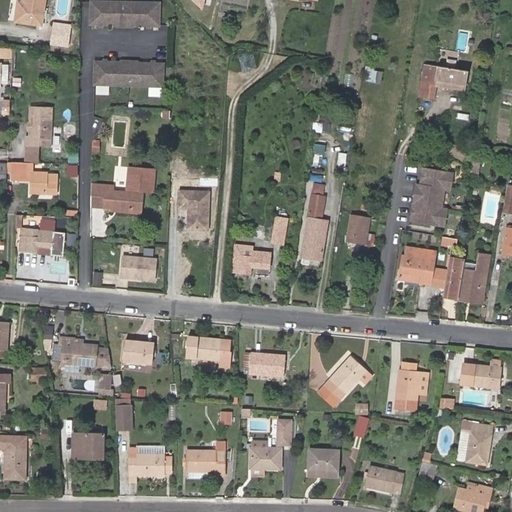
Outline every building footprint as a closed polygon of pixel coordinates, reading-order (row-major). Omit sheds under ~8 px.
[(18,2),(15,21),(40,25),(44,0),(23,0),(23,2),(18,2)] [(191,0),(203,12),(204,0),(191,0)] [(91,1),(91,23),(117,24),(117,25),(126,25),(132,25),(132,24),(159,25),(159,2),(91,1)] [(55,44),(68,46),(69,39),(75,40),(75,34),(69,33),(70,32),(57,30),(55,44)] [(0,56),(13,56),(13,47),(0,46),(0,56)] [(121,62),(95,61),(94,83),(162,86),(163,64),(137,63),(137,61),(121,60),(121,62)] [(464,90),(467,72),(425,65),(420,96),(434,98),(436,85),(464,90)] [(373,70),(373,67),(365,66),(363,80),(380,83),(382,71),(373,70)] [(111,86),(98,85),(98,91),(110,93),(111,86)] [(30,114),(30,124),(32,126),(32,129),(30,130),(30,138),(27,138),(26,145),(38,146),(51,146),(53,109),(31,108),(30,114)] [(38,146),(26,145),(25,163),(32,163),(37,163),(38,146)] [(455,146),(450,155),(463,161),(467,153),(455,146)] [(79,151),(69,150),(69,162),(78,162),(79,151)] [(170,154),(170,175),(186,176),(187,155),(170,154)] [(25,163),(8,162),(7,171),(13,171),(12,178),(31,179),(31,192),(56,193),(57,184),(48,183),(48,174),(31,173),(32,163),(25,163)] [(104,206),(111,207),(111,206),(141,208),(142,191),(151,192),(153,169),(132,167),(130,167),(127,192),(113,191),(113,186),(106,186),(104,206)] [(472,167),(471,174),(479,175),(480,168),(472,167)] [(415,198),(410,223),(445,229),(448,211),(442,210),(445,192),(451,193),(454,175),(441,173),(441,176),(436,175),(436,172),(423,170),(420,187),(416,186),(415,194),(417,195),(417,198),(415,198)] [(57,174),(48,174),(48,183),(57,184),(57,174)] [(302,256),(322,259),(328,221),(321,220),(325,195),(324,195),(325,184),(314,183),(302,256)] [(91,205),(104,206),(106,186),(91,184),(91,205)] [(190,212),(190,229),(208,229),(209,191),(180,190),(179,207),(194,207),(193,212),(190,212)] [(351,214),(346,241),(365,244),(371,217),(351,214)] [(276,217),(272,242),(283,244),(287,218),(276,217)] [(28,229),(21,228),(18,252),(37,253),(38,247),(52,248),(51,255),(64,256),(66,232),(54,231),(55,222),(43,221),(42,230),(37,229),(28,229)] [(38,222),(29,221),(28,229),(37,229),(38,222)] [(503,253),(511,254),(511,227),(507,227),(503,253)] [(271,267),(272,251),(254,250),(254,246),(235,245),(233,272),(252,274),(252,265),(271,267)] [(408,247),(404,271),(424,274),(427,250),(408,247)] [(398,278),(431,283),(432,273),(436,251),(427,250),(424,274),(404,271),(400,271),(398,278)] [(445,285),(443,297),(458,299),(459,295),(470,297),(469,301),(482,303),(490,255),(479,253),(476,271),(464,269),(466,260),(449,257),(447,275),(445,285)] [(159,259),(125,256),(123,277),(157,281),(159,259)] [(252,265),(252,274),(270,275),(271,267),(252,265)] [(432,273),(431,283),(445,285),(447,275),(432,273)] [(229,340),(189,336),(186,357),(218,360),(218,366),(226,367),(229,340)] [(74,338),(64,337),(64,344),(62,362),(62,363),(96,366),(111,367),(108,348),(97,347),(97,345),(82,344),(74,343),(74,338)] [(154,343),(125,340),(123,361),(152,364),(154,343)] [(55,343),(53,362),(62,362),(64,344),(55,343)] [(284,377),(286,355),(252,353),(252,354),(246,354),(245,367),(250,367),(250,374),(284,377)] [(324,387),(339,400),(359,378),(365,383),(372,376),(350,357),(324,387)] [(403,362),(402,370),(416,371),(417,364),(403,362)] [(500,367),(491,366),(464,363),(461,384),(500,388),(502,368),(500,367)] [(30,380),(45,381),(46,369),(31,368),(30,380)] [(416,371),(402,370),(401,370),(396,409),(416,411),(419,393),(421,372),(416,371)] [(421,372),(419,393),(428,393),(430,373),(421,372)] [(9,374),(0,373),(0,414),(3,415),(5,382),(9,383),(9,374)] [(101,379),(101,389),(110,389),(110,379),(101,379)] [(324,387),(319,392),(334,406),(339,400),(324,387)] [(442,408),(453,409),(455,400),(443,398),(442,408)] [(115,402),(116,428),(132,428),(131,402),(115,402)] [(358,404),(358,413),(367,414),(367,404),(358,404)] [(360,417),(355,435),(364,437),(369,419),(360,417)] [(278,445),(291,445),(291,420),(278,420),(278,445)] [(467,460),(487,463),(492,426),(464,422),(462,431),(471,432),(467,460)] [(419,435),(427,437),(428,429),(421,428),(419,435)] [(94,455),(94,459),(103,459),(104,435),(73,434),(73,455),(94,455)] [(26,437),(0,435),(0,457),(0,458),(6,458),(5,479),(25,480),(26,437)] [(268,443),(252,442),(251,469),(282,469),(282,449),(268,448),(268,443)] [(138,473),(137,475),(164,476),(165,473),(171,473),(171,457),(165,457),(165,455),(137,454),(137,448),(130,447),(129,472),(138,473)] [(309,475),(338,476),(339,450),(310,449),(309,475)] [(225,476),(225,450),(188,451),(188,471),(190,471),(190,478),(210,478),(210,471),(217,471),(217,476),(225,476)] [(422,464),(418,479),(432,483),(437,468),(422,464)] [(365,486),(401,494),(405,474),(370,466),(365,486)] [(129,472),(129,482),(137,483),(137,475),(138,473),(129,472)] [(488,494),(492,495),(494,489),(480,485),(479,488),(468,485),(467,490),(459,488),(453,508),(467,511),(483,511),(485,507),(488,494)]
